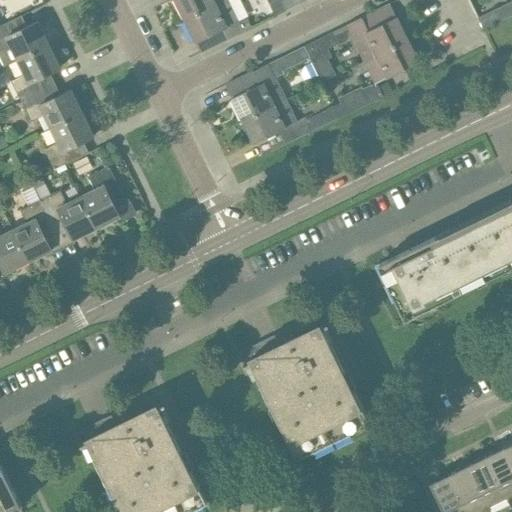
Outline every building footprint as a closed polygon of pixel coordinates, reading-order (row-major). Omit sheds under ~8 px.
[(184,19),(185,21),(226,0),(178,0),(187,18),(184,19)] [(227,39),(243,31),(228,0),(226,0),(193,16),(185,21),(188,20),(197,39),(195,41),(196,43),(222,30),(227,39)] [(267,0),(275,16),(287,10),(282,0),(267,0)] [(282,0),(287,10),(308,0),(282,0)] [(511,1),(490,11),(496,23),(511,15),(511,1)] [(22,15),(0,26),(0,57),(4,67),(17,60),(26,56),(48,45),(42,32),(43,32),(38,21),(27,26),(22,15)] [(354,38),(365,61),(408,40),(407,39),(405,40),(395,20),(398,19),(397,17),(370,30),(364,17),(305,46),(310,58),(322,82),(336,75),(328,59),(332,57),(328,49),(337,44),(338,46),(354,38)] [(408,41),(408,40),(365,61),(376,83),(419,62),(418,61),(415,62),(406,42),(408,41)] [(48,45),(17,60),(24,74),(11,80),(21,101),(55,84),(50,73),(61,68),(55,57),(54,57),(48,45)] [(310,58),(305,46),(252,71),(259,85),(232,98),(233,100),(235,99),(242,113),(245,119),(242,120),(243,121),(286,100),(275,78),(284,74),(283,71),(310,58)] [(387,83),(379,87),(383,96),(391,92),(387,83)] [(51,128),(81,113),(75,101),(76,100),(71,89),(60,95),(55,84),(21,101),(31,120),(44,114),(51,128)] [(378,87),(374,89),(372,86),(364,90),(363,87),(339,98),(341,103),(334,106),(340,118),(383,96),(379,87),(378,87)] [(286,100),(243,121),(243,122),(246,121),(256,140),(253,142),(254,144),(281,131),(287,144),(340,118),(334,106),(307,120),(305,117),(296,121),(286,100)] [(81,113),(51,128),(58,142),(45,149),(54,169),(89,152),(83,141),(94,136),(89,125),(88,126),(81,113)] [(82,196),(97,226),(109,221),(109,222),(120,216),(115,206),(126,200),(109,167),(89,176),(95,189),(82,196)] [(42,200),(58,233),(68,228),(73,239),(84,234),(84,233),(97,226),(82,196),(68,203),(62,190),(42,200)] [(28,223),(14,229),(29,260),(41,254),(41,255),(52,250),(47,239),(58,233),(42,200),(21,210),(28,223)] [(511,200),(438,238),(437,235),(409,249),(411,251),(396,258),(395,256),(375,265),(376,268),(381,266),(408,321),(409,320),(407,315),(437,300),(435,296),(510,259),(509,258),(511,256),(511,200)] [(29,260),(14,229),(0,236),(0,262),(5,273),(16,267),(15,266),(29,260)] [(329,324),(328,322),(290,340),(287,333),(250,352),(253,358),(244,363),(245,365),(254,361),(267,386),(262,388),(271,406),(276,404),(284,422),(279,424),(296,458),(315,449),(314,448),(312,444),(349,426),(351,430),(365,423),(365,424),(370,422),(331,341),(326,343),(319,329),(329,324)] [(165,404),(164,402),(127,420),(124,413),(87,432),(90,438),(81,443),(82,445),(92,441),(104,466),(100,468),(108,486),(113,484),(121,502),(116,504),(120,511),(173,511),(187,506),(189,510),(207,501),(167,420),(162,423),(156,409),(165,404)] [(486,455),(507,498),(511,495),(511,462),(504,446),(486,455)] [(488,507),(507,498),(486,455),(467,464),(488,507)] [(467,511),(478,511),(488,507),(467,464),(449,473),(467,511)] [(0,511),(2,511),(17,505),(20,510),(22,509),(0,465),(0,511)] [(444,511),(467,511),(449,473),(430,483),(444,511)]
